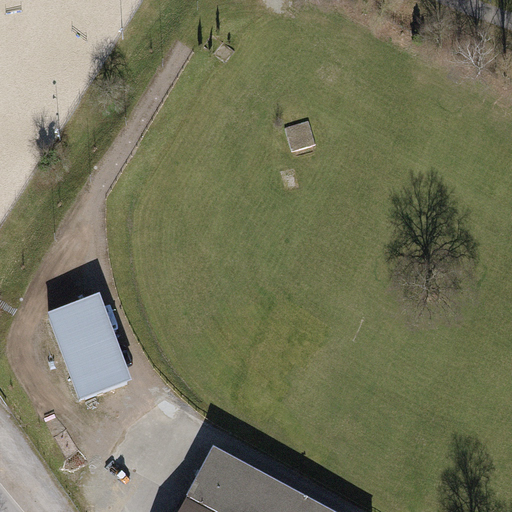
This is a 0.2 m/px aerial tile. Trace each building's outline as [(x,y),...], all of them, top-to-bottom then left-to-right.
[(176,368),(273,425),(306,368),(314,373),(342,325),(237,264),(176,368)] [(99,304),(47,323),(79,410),(131,391),(99,304)] [(313,440),(335,459),(384,404),(362,385),(313,440)] [(116,511),(162,403),(134,391),(88,500),(116,511)] [(490,511),(494,502),(482,497),(509,428),(469,413),(430,511),(490,511)] [(137,511),(173,511),(203,448),(166,431),(153,460),(159,463),(137,511)] [(315,511),(212,456),(181,511),(315,511)]
